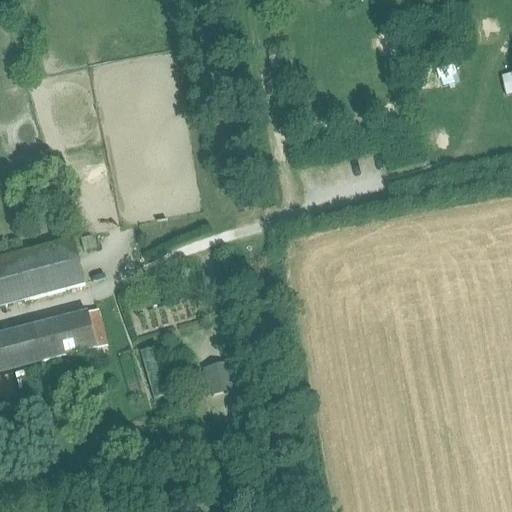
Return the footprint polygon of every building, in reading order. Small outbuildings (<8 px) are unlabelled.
[(375,39),(390,40),(391,27),(375,27),(375,39)] [(424,64),(425,81),(439,80),(439,64),(424,64)] [(398,89),(382,91),(383,103),(399,102),(398,89)] [(430,139),(440,138),(438,120),(428,121),(430,139)] [(0,263),(0,311),(87,290),(75,245),(0,263)] [(0,377),(98,353),(89,316),(0,338),(0,377)]
